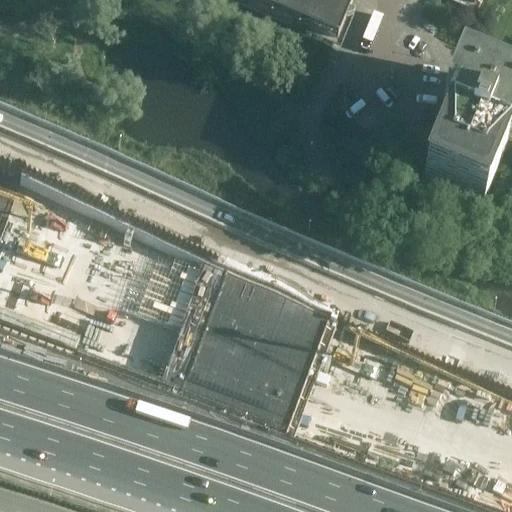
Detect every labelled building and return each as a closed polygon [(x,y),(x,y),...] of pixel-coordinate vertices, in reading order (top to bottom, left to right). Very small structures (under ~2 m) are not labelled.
[(246,0),(216,0),(243,11),(246,0)] [(353,0),(246,0),(243,11),(340,50),(353,18),(347,16),(353,0)] [(482,0),(441,0),(477,15),(482,0)] [(485,198),(489,188),(505,150),(503,150),(509,135),(511,136),(511,97),(459,76),(458,76),(446,108),(445,107),(445,109),(445,126),(426,174),(425,174),(422,181),(483,206),(486,199),(485,198)] [(340,139),(349,116),(349,115),(348,117),(338,113),(338,112),(337,112),(328,134),(340,139)] [(351,143),(360,120),(359,122),(349,118),(349,116),(340,139),(351,143)] [(362,148),(371,125),(371,124),(370,126),(360,122),(361,120),(360,120),(351,143),(362,148)] [(373,153),(382,129),(381,131),(371,127),(372,125),(371,125),(362,148),(373,153)] [(384,157),(393,134),(393,133),(392,135),(382,131),(383,129),(382,129),(373,153),(384,157)] [(395,162),(405,138),(404,138),(403,140),(393,136),(394,134),(393,134),(384,157),(395,162)] [(406,166),(416,143),(415,143),(415,144),(404,140),(405,138),(395,162),(406,166)] [(427,149),(426,149),(416,144),(416,143),(406,166),(418,171),(427,149)]
